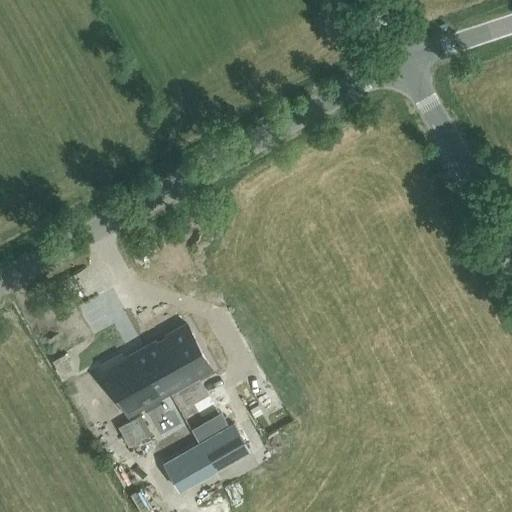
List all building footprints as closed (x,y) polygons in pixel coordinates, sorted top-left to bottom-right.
[(156,339),(145,346),(170,390),(212,367),(187,322),(166,334),(167,336),(157,342),(156,339)] [(170,390),(145,346),(124,357),(122,352),(101,364),(128,413),(170,390)] [(61,373),(72,367),(64,353),(53,359),(61,373)] [(264,373),(250,377),(253,388),(267,384),(264,373)] [(128,444),(151,431),(140,412),(117,424),(128,444)] [(104,425),(92,431),(109,466),(121,460),(104,425)]
